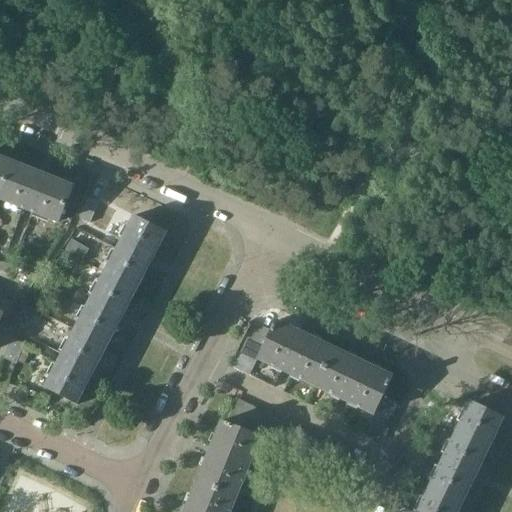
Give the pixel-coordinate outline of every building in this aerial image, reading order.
[(0,192),(12,164),(0,159),(0,192)] [(0,199),(58,223),(72,188),(12,164),(0,192),(0,199)] [(89,199),(79,218),(89,223),(99,204),(89,199)] [(129,214),(135,217),(140,207),(133,204),(129,214)] [(137,291),(149,267),(154,258),(167,234),(135,217),(125,235),(122,241),(105,274),(137,291)] [(107,347),(119,323),(137,291),(105,274),(75,330),(107,347)] [(333,351),(298,334),(289,330),(289,328),(276,321),(274,326),(273,326),(269,334),(258,358),(316,386),(333,351)] [(256,362),(258,358),(269,334),(254,327),(241,355),(256,362)] [(77,406),(89,381),(94,371),(107,347),(75,330),(44,389),(56,394),(77,406)] [(16,364),(24,344),(11,339),(3,358),(16,364)] [(378,372),(369,368),(333,351),(316,386),(375,415),(391,382),(390,382),(392,377),(378,371),(378,372)] [(226,422),(235,426),(248,408),(238,401),(236,400),(226,422)] [(462,410),(466,412),(456,433),(488,449),(502,420),(503,421),(503,420),(469,403),(469,404),(470,404),(468,409),(464,407),(462,410)] [(249,406),(248,408),(235,426),(246,432),(259,414),(249,406)] [(246,432),(257,437),(270,419),(260,412),(259,414),(246,432)] [(257,437),(259,438),(268,443),(282,424),(272,417),(270,419),(257,437)] [(204,469),(202,468),(196,482),(235,498),(259,438),(257,437),(246,432),(235,426),(226,422),(225,423),(221,422),(215,436),(217,437),(204,469)] [(283,423),(282,424),(268,443),(280,448),(293,430),(283,423)] [(294,428),(293,430),(280,448),(291,453),(304,435),(294,428)] [(291,453),(302,459),(315,441),(305,433),(304,435),(291,453)] [(488,449),(456,433),(452,441),(448,439),(447,442),(451,444),(433,480),(430,478),(428,481),(432,483),(428,491),(461,507),(488,449)] [(302,459),(313,464),(327,446),(317,439),(315,441),(302,459)] [(313,464),(325,470),(338,451),(328,444),(327,446),(313,464)] [(339,450),(338,451),(325,470),(341,478),(351,456),(350,455),(349,457),(339,450)] [(228,511),(235,498),(196,482),(191,496),(193,497),(186,511),(228,511)] [(457,511),(461,507),(428,491),(424,499),(420,497),(419,500),(423,502),(417,511),(457,511)]
